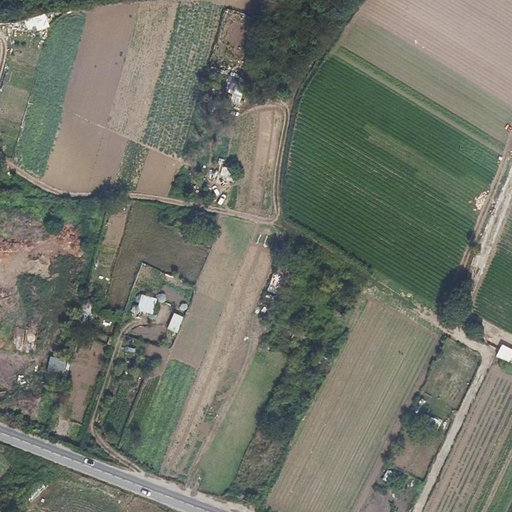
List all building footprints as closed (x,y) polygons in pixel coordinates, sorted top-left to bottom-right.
[(232,181),(233,169),(220,168),(219,180),(232,181)] [(140,295),(135,311),(152,316),(156,299),(140,295)] [(511,365),(511,350),(500,345),(494,357),(511,365)] [(64,376),(66,360),(48,358),(46,374),(64,376)] [(436,430),(439,422),(431,418),(427,427),(436,430)]
